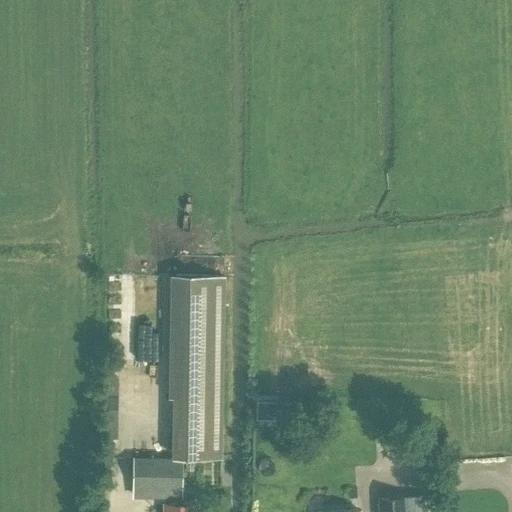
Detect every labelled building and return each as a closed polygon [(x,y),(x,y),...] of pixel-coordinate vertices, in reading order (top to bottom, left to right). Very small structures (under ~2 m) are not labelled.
[(222,457),(224,275),(170,274),(168,396),(173,396),(172,456),(222,457)] [(257,400),(257,416),(286,417),(287,401),(257,400)] [(133,457),(133,488),(181,489),(182,473),(182,458),(172,458),(133,457)] [(419,511),(418,494),(377,496),(377,511),(419,511)] [(195,511),(195,503),(164,504),(163,511),(195,511)]
